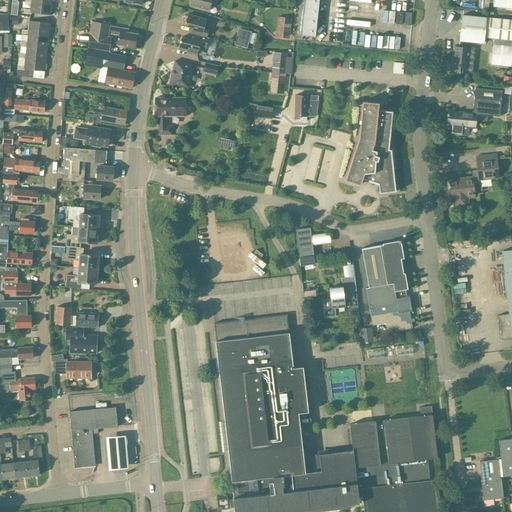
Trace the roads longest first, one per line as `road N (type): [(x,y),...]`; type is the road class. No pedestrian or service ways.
road 1 (residential): [(50,427),(42,281),(69,0)]
road 2 (residential): [(132,171),(292,205),(346,230),(426,218)]
road 3 (residential): [(426,218),(446,374),(511,367)]
road 4 (residential): [(426,218),(419,133),(431,0)]
road 5 (unclassified): [(156,488),(138,308)]
road 6 (unclassified): [(132,171),(163,0)]
road 7 (unclassified): [(138,308),(132,171)]
